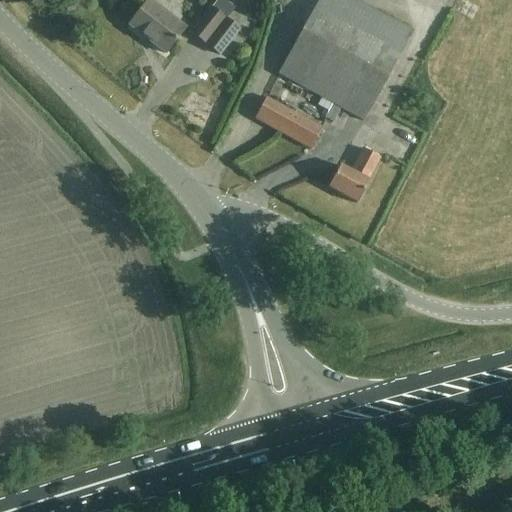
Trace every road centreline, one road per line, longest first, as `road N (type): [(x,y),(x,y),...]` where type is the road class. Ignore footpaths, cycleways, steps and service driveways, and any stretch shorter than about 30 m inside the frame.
road 1 (unclassified): [(511,315),(430,309),(271,219),(211,216)]
road 2 (tertiary): [(211,216),(0,19)]
road 3 (primary): [(270,426),(0,508)]
road 4 (primary): [(83,511),(304,447)]
road 5 (tertiary): [(314,412),(238,253),(211,216)]
road 6 (tertiary): [(211,216),(270,426)]
road 7 (primary): [(304,447),(511,387)]
road 8 (primary): [(511,360),(314,412)]
